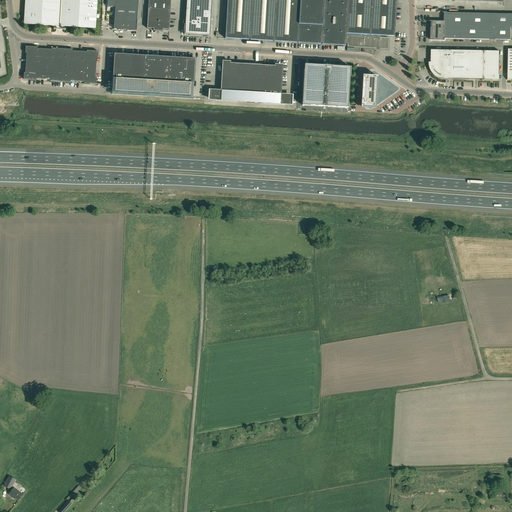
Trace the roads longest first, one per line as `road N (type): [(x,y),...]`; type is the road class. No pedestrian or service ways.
road 1 (motorway): [(511,188),(0,157)]
road 2 (motorway): [(0,172),(511,203)]
road 3 (unclassified): [(394,75),(366,58),(15,30)]
road 4 (unclassified): [(185,511),(205,237)]
road 5 (unclassified): [(485,377),(448,242)]
road 6 (unknown): [(17,82),(98,93),(104,41)]
road 7 (unclassified): [(511,94),(413,89),(394,75)]
